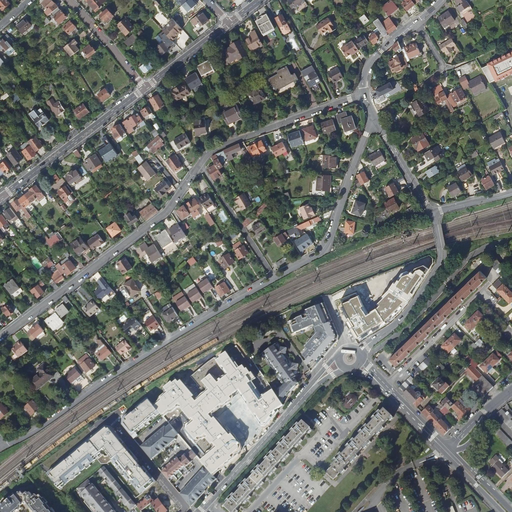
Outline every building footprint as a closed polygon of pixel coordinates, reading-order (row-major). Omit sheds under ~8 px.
[(2,0),(0,2),(0,6),(4,11),(13,2),(11,0),(2,0)] [(46,0),(43,3),(48,9),(46,10),(50,15),(51,14),(59,7),(52,0),(46,0)] [(87,0),(97,12),(101,9),(99,7),(107,1),(105,0),(87,0)] [(189,0),(190,0),(183,6),(189,12),(197,5),(193,0),(189,0)] [(290,0),(288,2),(293,9),(297,6),(298,8),(306,2),(304,0),(290,0)] [(412,0),(405,0),(403,2),(410,9),(416,4),(412,0)] [(466,1),(465,0),(455,0),(459,6),(457,7),(460,12),(462,15),(472,8),(471,5),(468,0),(466,1)] [(392,1),(383,8),(387,13),(389,17),(399,9),(392,1)] [(51,14),(59,24),(67,17),(59,7),(51,14)] [(99,14),(104,21),(106,19),(108,22),(114,16),(106,7),(99,14)] [(406,12),(401,17),(405,21),(410,17),(406,12)] [(440,18),(446,27),(456,21),(450,12),(440,18)] [(204,13),(193,20),(196,25),(199,22),(202,26),(209,20),(204,13)] [(257,21),(264,33),(274,27),(267,14),(263,17),(264,17),(257,21)] [(281,27),(285,34),(291,31),(287,23),(283,15),(276,18),(281,27)] [(360,18),(365,25),(369,21),(364,15),(360,18)] [(118,25),(127,35),(135,28),(126,18),(118,25)] [(183,30),(180,26),(173,18),(169,22),(169,24),(171,26),(168,29),(166,27),(162,30),(163,31),(173,41),(177,38),(175,36),(179,33),(183,30)] [(329,18),(317,27),(323,35),(329,30),(331,32),(336,29),(329,18)] [(375,22),(380,30),(384,36),(385,38),(391,33),(397,28),(390,18),(382,23),(379,19),(375,22)] [(26,19),(17,27),(23,34),(32,26),(26,19)] [(71,22),(63,28),(69,35),(70,34),(72,37),(79,32),(76,29),(77,28),(71,22)] [(32,26),(23,34),(25,36),(34,28),(32,26)] [(380,30),(370,37),(375,44),(379,41),(377,39),(378,38),(379,39),(384,36),(380,30)] [(173,41),(163,31),(158,35),(164,42),(156,48),(162,55),(170,50),(173,47),(176,45),(173,41)] [(247,40),(252,50),(263,44),(255,31),(249,35),(251,38),(247,40)] [(134,33),(125,42),(129,47),(138,38),(134,33)] [(365,35),(356,41),(361,48),(370,42),(365,35)] [(4,39),(0,42),(0,49),(1,50),(2,49),(6,53),(7,52),(11,57),(14,55),(15,56),(16,56),(19,54),(14,48),(13,47),(9,42),(8,42),(7,43),(4,39)] [(440,47),(444,53),(446,53),(448,56),(454,51),(452,48),(457,46),(452,39),(440,47)] [(78,43),(75,40),(69,45),(65,48),(72,57),(80,51),(76,45),(78,43)] [(226,52),(232,62),(238,58),(239,59),(248,55),(240,41),(234,44),(235,46),(226,52)] [(353,41),(342,48),(348,57),(355,52),(356,54),(360,51),(353,41)] [(393,47),(397,51),(398,50),(400,53),(402,51),(399,42),(393,47)] [(84,51),(82,53),(86,59),(88,57),(89,58),(97,52),(96,51),(101,47),(99,45),(94,49),(94,48),(93,49),(90,45),(83,51),(84,51)] [(405,50),(410,60),(421,55),(417,45),(405,50)] [(511,52),(488,64),(489,65),(483,69),(491,83),(496,80),(497,81),(497,82),(511,74),(511,52)] [(392,60),(393,62),(390,63),(394,72),(409,66),(404,55),(399,58),(398,57),(395,58),(395,59),(392,60)] [(144,64),(140,68),(145,74),(153,68),(151,65),(152,64),(150,61),(145,65),(144,64)] [(198,67),(204,78),(208,76),(207,74),(215,70),(210,61),(198,67)] [(301,70),(305,76),(308,74),(310,78),(307,80),(311,86),(321,81),(313,64),(301,70)] [(280,69),(289,85),(299,79),(296,73),(292,75),(287,66),(280,69)] [(339,67),(329,72),(333,80),(340,77),(341,78),(344,76),(339,67)] [(279,73),(269,79),(273,86),(275,85),(277,91),(289,85),(280,69),(277,71),(279,73)] [(190,77),(186,79),(192,90),(203,84),(197,73),(194,75),(193,76),(191,77),(190,77)] [(459,79),(463,88),(464,89),(469,86),(474,94),(486,87),(481,78),(469,84),(465,76),(459,79)] [(379,96),(394,90),(391,82),(376,88),(379,96)] [(176,91),(172,94),(176,101),(177,100),(178,101),(181,99),(183,101),(183,102),(184,102),(185,103),(186,102),(187,102),(188,101),(188,100),(188,99),(188,98),(187,96),(191,93),(186,85),(183,87),(182,86),(175,90),(176,91)] [(432,89),(436,96),(439,94),(440,96),(438,97),(438,99),(436,100),(438,104),(445,101),(447,103),(448,103),(450,101),(447,96),(441,85),(432,89)] [(249,92),(255,105),(266,99),(260,87),(249,92)] [(447,96),(450,101),(451,104),(456,102),(457,105),(467,99),(461,88),(447,96)] [(95,97),(99,105),(111,96),(106,89),(95,97)] [(16,94),(10,98),(15,104),(20,100),(16,94)] [(151,100),(157,111),(166,106),(159,95),(151,100)] [(414,103),(421,117),(430,112),(423,99),(414,103)] [(48,102),(53,111),(56,110),(59,114),(65,110),(60,101),(55,104),(52,100),(48,102)] [(74,111),(80,119),(89,112),(84,104),(74,111)] [(236,105),(221,113),(227,125),(242,117),(236,105)] [(36,109),(30,114),(40,128),(50,120),(42,108),(37,111),(36,109)] [(142,112),(145,118),(153,113),(150,108),(142,112)] [(476,109),(481,119),(484,117),(478,108),(476,109)] [(345,113),(338,115),(341,124),(344,123),(347,132),(357,128),(353,116),(347,118),(345,113)] [(129,120),(124,123),(131,134),(136,131),(134,128),(141,123),(144,127),(147,125),(145,121),(143,122),(139,114),(136,116),(136,115),(131,118),(133,120),(130,121),(129,120)] [(194,122),(196,135),(208,133),(206,120),(194,122)] [(322,124),(325,134),(337,130),(334,120),(322,124)] [(113,131),(118,139),(127,134),(121,125),(113,131)] [(304,130),(308,141),(318,137),(314,126),(304,130)] [(288,135),(293,148),(305,144),(301,131),(288,135)] [(141,137),(145,144),(150,141),(148,138),(151,135),(149,132),(141,137)] [(424,133),(412,140),(419,152),(430,145),(426,138),(429,136),(427,132),(424,134),(424,133)] [(499,133),(489,138),(494,147),(504,142),(499,133)] [(127,134),(118,139),(120,143),(129,137),(127,134)] [(186,134),(175,141),(180,148),(187,144),(187,145),(191,142),(186,134)] [(159,136),(148,148),(154,155),(162,147),(160,145),(164,141),(159,136)] [(29,142),(37,151),(43,146),(36,137),(29,142)] [(100,152),(108,162),(119,155),(107,137),(103,140),(106,145),(108,147),(100,152)] [(171,143),(178,154),(181,151),(180,148),(175,141),(171,143)] [(248,147),(256,162),(264,158),(262,154),(268,150),(263,141),(252,147),(251,145),(248,147)] [(284,142),(273,148),(277,156),(288,151),(284,142)] [(233,147),(224,151),(227,157),(240,151),(239,151),(242,148),(240,144),(238,145),(233,147)] [(416,154),(421,161),(426,158),(429,156),(431,160),(439,155),(437,151),(435,153),(430,145),(419,152),(416,154)] [(24,152),(30,160),(38,154),(32,146),(24,152)] [(8,155),(15,165),(24,159),(16,149),(8,155)] [(244,152),(250,161),(253,159),(248,150),(244,152)] [(370,157),(375,166),(386,159),(380,150),(370,157)] [(477,151),(470,155),(472,159),(479,155),(477,151)] [(212,158),(216,165),(219,169),(220,169),(224,167),(222,164),(225,162),(226,160),(226,159),(221,152),(219,154),(216,155),(217,155),(212,158)] [(86,162),(87,163),(85,165),(90,171),(92,170),(93,171),(94,170),(95,173),(104,167),(102,164),(103,163),(102,162),(103,161),(98,153),(86,162)] [(167,162),(176,173),(184,166),(175,155),(167,162)] [(326,155),(325,167),(338,168),(338,156),(328,155),(326,155)] [(488,163),(494,175),(505,169),(501,161),(498,163),(496,159),(488,163)] [(2,165),(0,166),(5,171),(7,169),(8,171),(13,168),(7,160),(2,165)] [(138,168),(148,180),(157,173),(147,161),(138,168)] [(214,178),(215,180),(222,175),(219,169),(216,165),(213,167),(212,166),(208,168),(211,172),(210,172),(214,178)] [(80,169),(85,176),(88,173),(84,166),(80,169)] [(436,166),(426,172),(430,178),(440,173),(436,166)] [(469,167),(459,173),(461,176),(471,170),(469,167)] [(67,177),(73,186),(76,184),(75,182),(79,180),(80,181),(84,179),(78,170),(74,173),(73,171),(69,173),(70,175),(67,177)] [(461,176),(463,181),(474,175),(471,170),(461,176)] [(358,177),(359,180),(362,185),(370,181),(365,172),(358,177)] [(319,176),(318,190),(330,191),(331,177),(319,176)] [(482,180),(488,189),(495,185),(490,176),(489,176),(482,180)] [(153,186),(162,197),(167,193),(166,191),(171,187),(163,177),(153,186)] [(386,188),(391,198),(400,193),(395,183),(386,188)] [(457,183),(448,189),(453,198),(462,192),(457,183)] [(32,191),(38,199),(41,203),(47,198),(38,185),(31,190),(32,191)] [(74,192),(69,185),(66,187),(59,192),(68,203),(70,202),(71,204),(76,200),(72,195),(74,193),(74,192)] [(26,196),(32,204),(34,207),(37,204),(35,202),(38,199),(32,191),(26,196)] [(235,199),(238,203),(239,203),(245,210),(253,205),(245,192),(237,197),(235,199)] [(201,199),(208,210),(216,204),(209,193),(201,199)] [(20,200),(26,208),(32,204),(26,196),(20,200)] [(13,204),(19,212),(23,209),(27,215),(29,219),(33,217),(26,208),(20,200),(20,199),(13,204)] [(395,199),(386,204),(391,213),(400,208),(395,199)] [(186,206),(189,209),(191,208),(194,212),(193,213),(195,216),(200,213),(198,209),(201,207),(197,200),(194,203),(193,201),(188,204),(189,205),(186,206)] [(256,213),(259,215),(272,204),(269,201),(256,213)] [(353,213),(362,216),(366,217),(368,210),(364,209),(366,203),(356,201),(353,213)] [(405,205),(408,211),(414,207),(411,202),(405,205)] [(141,212),(147,221),(152,217),(160,212),(153,203),(141,212)] [(312,211),(309,204),(300,209),(305,220),(316,215),(314,210),(312,211)] [(179,212),(184,220),(191,215),(185,206),(181,209),(182,210),(179,212)] [(5,214),(13,224),(20,219),(12,208),(5,214)] [(323,215),(325,219),(331,216),(333,210),(323,215)] [(209,214),(205,217),(212,226),(215,224),(209,214)] [(0,217),(0,225),(2,228),(4,231),(8,227),(11,225),(3,215),(0,217)] [(126,218),(131,225),(139,220),(136,216),(133,218),(131,215),(126,218)] [(243,223),(246,228),(256,219),(252,215),(243,223)] [(315,219),(296,228),(287,233),(289,236),(299,231),(301,236),(304,234),(302,230),(312,226),(312,225),(317,223),(315,219)] [(252,227),(258,235),(267,229),(262,222),(262,223),(260,220),(255,224),(257,226),(255,227),(254,225),(252,227)] [(358,222),(347,221),(346,232),(357,234),(358,222)] [(108,229),(114,237),(122,231),(115,223),(108,229)] [(171,230),(174,236),(171,238),(173,241),(175,244),(186,236),(179,225),(171,230)] [(155,236),(163,248),(173,241),(171,238),(165,230),(155,236)] [(279,238),(274,241),(275,242),(276,242),(279,246),(287,241),(286,240),(288,238),(287,237),(289,236),(287,233),(280,237),(278,237),(279,238)] [(47,242),(52,248),(61,241),(56,235),(54,236),(50,240),(48,241),(47,242)] [(94,250),(101,245),(102,245),(106,243),(99,235),(95,238),(95,237),(88,242),(94,250)] [(296,242),(301,250),(307,246),(308,247),(313,244),(308,235),(296,242)] [(81,238),(72,245),(80,255),(84,252),(84,253),(90,249),(81,238)] [(146,251),(151,257),(150,258),(153,263),(162,256),(155,244),(150,248),(146,242),(140,246),(144,252),(146,251)] [(235,253),(239,260),(249,253),(245,246),(235,253)] [(219,258),(230,252),(227,248),(217,255),(219,258)] [(219,260),(225,269),(235,262),(229,254),(219,260)] [(194,256),(188,262),(191,266),(198,262),(194,256)] [(488,262),(501,276),(507,271),(504,268),(495,257),(488,262)] [(75,261),(82,270),(85,268),(78,258),(75,261)] [(121,270),(124,275),(133,268),(125,258),(117,264),(121,269),(121,270)] [(284,259),(276,264),(278,267),(286,262),(284,259)] [(56,267),(59,271),(65,278),(67,281),(71,278),(68,275),(76,268),(71,261),(62,267),(60,264),(56,267)] [(52,262),(45,268),(47,270),(54,264),(52,262)] [(52,277),(57,283),(65,278),(59,271),(52,277)] [(481,271),(390,359),(397,366),(487,278),(481,271)] [(507,271),(501,276),(505,280),(510,275),(507,271)] [(102,287),(95,293),(101,300),(108,295),(110,297),(116,293),(115,291),(113,289),(99,272),(93,277),(102,287)] [(211,290),(214,288),(208,278),(199,284),(205,293),(210,289),(211,290)] [(496,287),(502,281),(499,278),(493,284),(496,287)] [(133,279),(124,285),(132,297),(141,291),(133,279)] [(33,291),(39,298),(45,293),(41,288),(45,285),(43,281),(39,285),(40,286),(33,291)] [(216,288),(222,297),(231,291),(225,282),(216,288)] [(498,290),(504,296),(510,290),(504,284),(498,290)] [(200,300),(204,297),(197,288),(188,294),(194,302),(199,299),(200,300)] [(11,295),(18,304),(27,298),(20,289),(11,295)] [(188,308),(192,306),(186,297),(177,303),(182,311),(187,307),(188,308)] [(85,310),(91,318),(101,309),(94,301),(90,304),(91,304),(85,310)] [(302,357),(312,372),(316,368),(315,366),(331,347),(332,348),(339,340),(340,337),(336,329),(334,329),(331,321),(333,321),(325,303),(308,310),(309,314),(287,323),(293,336),(315,326),(318,334),(307,347),(309,349),(302,357)] [(2,308),(8,316),(11,315),(11,316),(15,313),(9,305),(4,309),(3,307),(2,308)] [(56,312),(62,318),(70,312),(65,305),(56,312)] [(169,322),(179,315),(174,308),(164,314),(169,322)] [(54,316),(47,321),(51,326),(62,318),(56,312),(53,314),(54,316)] [(479,312),(472,318),(478,324),(485,318),(479,312)] [(152,331),(160,325),(154,316),(146,322),(152,331)] [(127,326),(128,328),(126,330),(130,336),(137,330),(138,333),(144,328),(137,318),(127,326)] [(472,318),(466,324),(472,331),(478,324),(472,318)] [(28,334),(33,341),(45,331),(39,324),(30,331),(31,331),(28,334)] [(498,332),(501,328),(498,325),(493,330),(496,333),(498,332)] [(363,332),(355,338),(359,343),(367,337),(363,332)] [(456,334),(449,341),(455,347),(462,341),(456,334)] [(488,341),(494,347),(496,344),(491,339),(488,341)] [(126,340),(116,348),(122,355),(126,351),(127,353),(133,348),(126,340)] [(481,340),(476,345),(480,349),(485,344),(481,340)] [(28,351),(21,341),(18,344),(19,346),(13,350),(16,354),(19,358),(28,351)] [(449,341),(443,347),(449,354),(455,347),(449,341)] [(485,344),(491,350),(494,347),(488,341),(485,344)] [(276,395),(282,404),(297,387),(296,386),(299,384),(297,380),(296,381),(294,377),(299,373),(298,371),(299,365),(293,364),(287,355),(288,348),(282,348),(279,343),(262,354),(266,359),(267,358),(270,363),(269,364),(271,368),(273,367),(277,373),(275,374),(278,378),(279,376),(285,385),(283,386),(276,395)] [(472,346),(477,352),(478,351),(480,349),(476,345),(474,343),(472,346)] [(100,351),(97,354),(103,360),(112,353),(107,346),(100,351)] [(315,366),(316,368),(332,348),(331,347),(315,366)] [(494,354),(487,360),(494,367),(500,360),(499,360),(495,355),(494,354)] [(429,357),(416,370),(419,373),(422,377),(433,365),(435,363),(429,357)] [(81,365),(87,373),(96,366),(90,358),(81,365)] [(480,366),(472,358),(468,361),(472,365),(476,369),(480,366)] [(487,360),(481,367),(487,373),(494,367),(487,360)] [(439,362),(437,364),(441,367),(446,370),(448,368),(439,362)] [(30,382),(38,391),(54,377),(44,365),(38,370),(41,374),(30,382)] [(469,368),(480,379),(483,376),(476,369),(472,365),(469,368)] [(82,376),(76,369),(66,377),(72,384),(82,376)] [(480,379),(470,389),(474,394),(477,391),(478,393),(481,390),(486,395),(487,395),(494,387),(483,376),(480,379)] [(411,377),(400,388),(405,393),(411,387),(411,388),(414,385),(416,382),(411,377)] [(434,385),(443,394),(449,388),(440,378),(434,385)] [(412,402),(417,408),(424,401),(420,397),(421,395),(420,393),(419,393),(418,392),(417,393),(416,393),(414,391),(417,388),(414,385),(411,388),(411,387),(405,393),(404,394),(412,402)] [(349,395),(345,399),(343,401),(343,404),(344,406),(346,408),(349,408),(351,407),(353,405),(357,401),(358,399),(357,397),(356,395),(354,394),(352,393),(351,394),(349,395)] [(138,431),(160,413),(148,398),(136,407),(138,409),(133,413),(132,411),(123,419),(122,425),(134,439),(137,436),(134,433),(137,430),(138,431)] [(447,398),(438,408),(441,409),(441,410),(445,406),(449,410),(452,407),(456,403),(455,402),(453,404),(447,398)] [(452,407),(457,412),(456,414),(459,417),(457,418),(460,421),(464,416),(472,409),(467,405),(464,408),(458,401),(456,403),(452,407)] [(22,412),(29,420),(42,410),(35,402),(22,412)] [(2,405),(0,406),(0,417),(2,420),(10,413),(7,410),(9,409),(7,408),(6,409),(2,405)] [(425,416),(427,418),(433,413),(433,412),(430,407),(431,406),(430,406),(422,413),(425,416)] [(445,406),(441,410),(445,415),(445,416),(450,411),(449,410),(445,406)] [(351,442),(353,444),(350,447),(348,444),(346,447),(348,449),(343,455),(340,453),(338,455),(340,458),(338,461),(335,458),(333,461),(335,463),(326,473),(333,480),(339,474),(342,476),(346,471),(343,469),(344,468),(349,463),(351,465),(359,457),(356,455),(358,453),(362,449),(364,451),(371,443),(369,441),(370,440),(375,435),(377,437),(384,429),(382,427),(383,426),(388,421),(390,423),(394,419),(384,410),(381,413),(379,411),(377,413),(379,415),(376,418),(374,416),(371,419),(374,421),(368,427),(366,425),(363,427),(366,430),(364,432),(361,430),(359,433),(361,435),(355,441),(353,439),(351,442)] [(502,410),(497,414),(501,419),(506,414),(502,410)] [(438,429),(445,436),(451,429),(441,419),(440,420),(433,413),(427,418),(438,429)] [(228,503),(225,506),(231,511),(237,511),(238,511),(236,509),(238,507),(242,503),(244,505),(252,497),(249,495),(250,494),(255,489),(257,491),(265,483),(262,481),(264,479),(268,474),(271,476),(278,469),(276,467),(277,465),(281,460),(284,462),(291,455),(288,453),(290,451),(294,446),(297,448),(303,442),(301,439),(302,437),(307,432),(310,435),(314,430),(304,421),(301,424),(299,422),(296,425),(298,427),(296,430),(293,428),(291,431),(293,433),(288,438),(286,436),(283,439),(285,441),(283,444),(281,442),(278,444),(280,447),(275,452),(273,450),(270,453),(272,455),(270,458),(267,456),(265,459),(267,461),(262,466),(260,464),(257,467),(259,469),(257,472),(254,470),(252,473),(254,475),(249,480),(247,478),(244,481),(246,483),(244,486),(242,484),(239,487),(241,489),(236,494),(234,492),(231,495),(233,497),(231,500),(229,498),(226,501),(228,503)] [(174,438),(179,435),(177,433),(175,430),(171,426),(167,429),(174,438)] [(138,487),(143,493),(154,483),(146,474),(148,472),(144,467),(142,468),(136,462),(138,460),(128,447),(126,449),(123,445),(124,443),(121,440),(120,441),(115,435),(117,434),(111,427),(105,427),(46,474),(59,490),(72,479),(71,479),(80,472),(95,460),(94,459),(101,454),(100,453),(106,448),(111,454),(109,456),(136,489),(138,487)] [(166,428),(141,448),(152,461),(176,440),(174,438),(167,429),(166,428)] [(495,434),(511,451),(511,441),(500,429),(495,434)] [(193,451),(186,457),(191,463),(198,457),(193,451)] [(492,466),(503,478),(510,471),(499,460),(500,458),(497,455),(490,461),(494,465),(492,466)] [(180,461),(184,467),(186,468),(191,464),(191,463),(186,457),(185,456),(180,461)] [(172,463),(179,471),(184,467),(180,461),(178,459),(172,463)] [(167,468),(174,476),(179,471),(172,463),(167,468)] [(122,489),(118,483),(115,480),(104,467),(98,471),(104,479),(106,478),(108,481),(107,482),(120,498),(121,496),(124,500),(122,501),(130,510),(136,505),(133,501),(127,494),(124,491),(122,489)] [(180,494),(191,507),(193,505),(192,505),(197,499),(203,493),(204,493),(206,491),(205,490),(209,485),(210,486),(216,479),(208,469),(206,467),(201,472),(180,494)] [(174,476),(167,468),(162,473),(169,481),(174,476)] [(156,482),(148,472),(146,474),(154,483),(156,482)] [(103,498),(92,484),(92,485),(88,480),(77,489),(81,493),(80,494),(86,501),(91,508),(92,507),(96,511),(115,511),(111,507),(110,508),(102,499),(103,498)] [(0,511),(15,511),(18,510),(21,508),(20,507),(26,502),(29,505),(31,507),(34,511),(51,511),(39,496),(36,498),(37,497),(36,496),(35,495),(34,495),(32,497),(29,493),(28,494),(26,492),(23,495),(21,492),(16,496),(15,495),(0,507),(0,511)] [(151,504),(157,511),(167,511),(168,511),(159,501),(156,503),(149,495),(146,498),(151,504)] [(146,498),(136,505),(141,511),(151,504),(146,498)]
